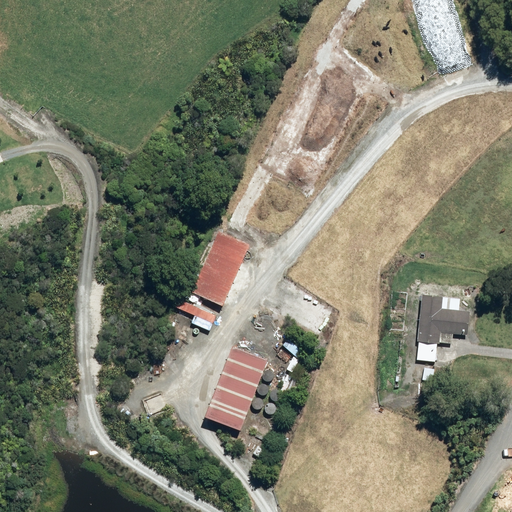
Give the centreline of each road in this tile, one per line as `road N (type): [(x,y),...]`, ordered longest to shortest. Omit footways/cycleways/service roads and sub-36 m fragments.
road 1 (track): [(511,78),(493,73),(414,108),(216,343),(199,423),(229,446),(271,511)]
road 2 (track): [(219,511),(120,450),(96,424),(85,392),(98,202),(86,168),(62,138),(0,93)]
